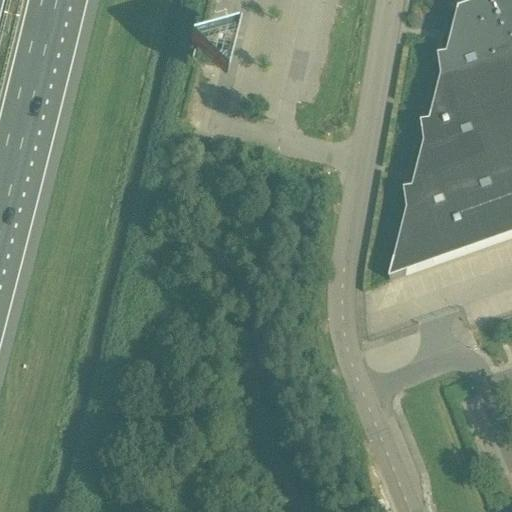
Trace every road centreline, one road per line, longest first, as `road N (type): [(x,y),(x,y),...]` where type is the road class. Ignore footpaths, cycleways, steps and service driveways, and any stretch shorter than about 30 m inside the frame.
road 1 (unclassified): [(409,511),(340,327),(390,0)]
road 2 (motorway): [(0,168),(41,0)]
